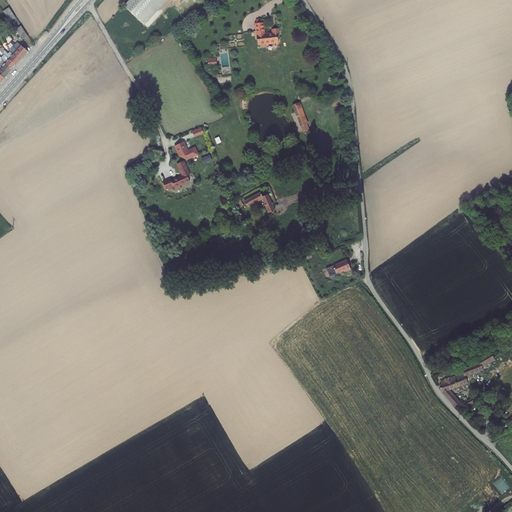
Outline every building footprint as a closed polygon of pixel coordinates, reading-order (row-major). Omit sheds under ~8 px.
[(123,0),(121,3),(136,17),(150,0),(123,0)] [(160,0),(150,0),(136,17),(141,22),(160,0)] [(9,7),(6,9),(13,19),(16,17),(9,7)] [(6,9),(3,11),(10,21),(13,19),(6,9)] [(263,20),(261,21),(256,21),(255,21),(256,28),(254,29),(254,34),(256,33),(257,42),(260,42),(260,44),(265,44),(265,42),(277,40),(277,34),(279,34),(277,26),(272,27),(272,31),(264,32),(263,20)] [(21,26),(18,28),(25,38),(28,36),(21,26)] [(18,28),(16,29),(22,39),(25,38),(18,28)] [(21,45),(17,50),(24,56),(28,51),(21,45)] [(2,52),(3,52),(5,54),(9,58),(17,65),(21,60),(13,54),(10,51),(8,53),(5,50),(3,47),(0,49),(2,52)] [(17,50),(13,54),(21,60),(24,56),(17,50)] [(2,58),(4,62),(6,63),(13,69),(17,65),(9,58),(5,54),(2,57),(2,58)] [(0,66),(2,67),(9,74),(13,69),(6,63),(4,62),(2,58),(1,58),(0,58),(0,66)] [(2,67),(0,69),(0,73),(5,78),(9,74),(2,67)] [(292,105),(301,131),(304,130),(303,126),(306,125),(298,103),(292,105)] [(182,141),(174,144),(176,150),(181,149),(182,152),(186,150),(182,141)] [(301,150),(275,160),(278,167),(304,157),(301,150)] [(204,163),(213,159),(211,154),(202,158),(204,163)] [(184,161),(177,164),(181,174),(188,171),(184,161)] [(243,198),(246,205),(261,198),(264,205),(270,202),(266,193),(261,195),(259,190),(243,198)] [(342,252),(327,258),(330,266),(338,264),(341,262),(341,264),(346,263),(342,252)] [(462,374),(456,377),(457,379),(463,377),(464,380),(481,371),(483,374),(496,366),(492,359),(463,376),(462,374)] [(440,394),(454,408),(459,405),(447,391),(466,384),(464,380),(463,377),(457,379),(456,377),(451,379),(450,378),(443,380),(444,384),(437,386),(440,394)] [(473,399),(463,404),(464,408),(475,404),(473,399)]
